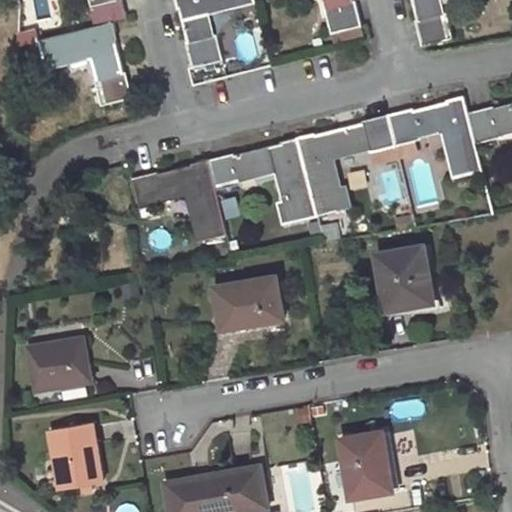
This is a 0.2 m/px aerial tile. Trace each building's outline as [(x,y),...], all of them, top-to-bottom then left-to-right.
[(180,0),(192,42),(190,42),(194,66),(225,58),(219,34),(215,36),(209,11),(254,0),(180,0)] [(329,0),(331,6),(327,7),(333,32),(335,32),(337,40),(364,33),(362,25),(364,24),(358,0),(329,0)] [(415,0),(420,20),(418,21),(424,45),(455,38),(448,13),(445,15),(442,3),(459,0),(415,0)] [(115,20),(40,39),(47,66),(96,55),(101,77),(98,78),(104,103),(133,96),(128,71),(126,72),(116,30),(118,30),(115,20)] [(483,170),(476,141),(469,111),(465,94),(456,97),(456,99),(416,108),(415,107),(389,113),(396,144),(422,138),(420,133),(444,128),(455,177),(483,170)] [(511,102),(496,107),(496,105),(469,111),(476,141),(502,135),(501,132),(511,129),(511,102)] [(389,113),(363,120),(363,122),(310,135),(309,133),(300,135),(319,213),(352,204),(347,187),(342,188),(334,155),(369,147),(370,150),(396,144),(389,113)] [(235,151),(210,158),(218,188),(243,182),(242,177),(279,169),(286,201),(281,203),(286,222),(319,213),(300,135),(290,138),(291,140),(235,153),(235,151)] [(159,170),(133,177),(140,207),(167,200),(166,196),(188,191),(200,239),(228,232),(217,188),(218,188),(210,158),(199,160),(200,163),(159,172),(159,170)] [(425,244),(377,252),(387,310),(435,302),(425,244)] [(278,275),(215,285),(223,328),(285,317),(278,275)] [(85,336),(29,346),(37,390),(93,380),(85,336)] [(93,421),(51,428),(62,487),(103,480),(93,421)] [(385,429),(343,436),(353,496),(396,488),(385,429)] [(168,480),(173,511),(235,511),(271,506),(264,464),(168,480)]
